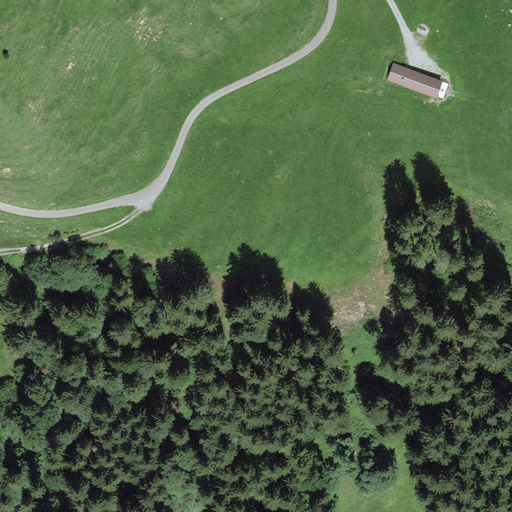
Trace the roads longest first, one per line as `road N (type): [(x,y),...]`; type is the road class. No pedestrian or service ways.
road 1 (unclassified): [(0,206),(49,215),(153,194),(200,107),(313,47),(333,0)]
road 2 (track): [(0,254),(117,226),(153,194)]
